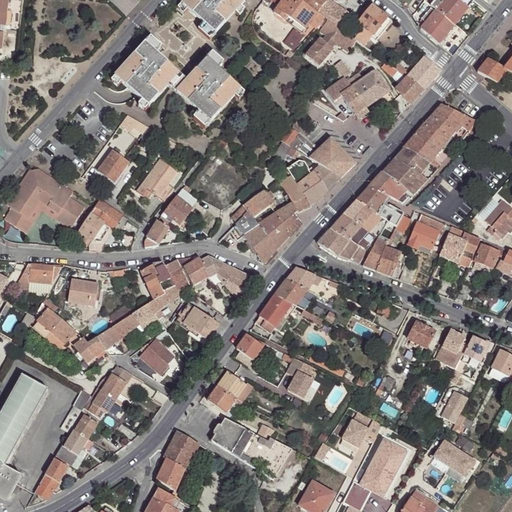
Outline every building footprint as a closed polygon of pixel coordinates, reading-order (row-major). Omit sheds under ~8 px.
[(8,15),(9,0),(0,0),(0,53),(2,53),(4,37),(1,37),(1,30),(6,30),(8,15)] [(198,30),(206,37),(212,31),(215,34),(235,12),(241,6),(245,0),(244,0),(185,0),(182,4),(188,9),(193,14),(196,10),(207,20),(204,24),(198,30)] [(324,19),(317,14),(299,1),(297,0),(283,0),(283,1),(274,14),(285,22),(288,18),(305,30),(309,25),(315,29),(316,30),(319,26),(324,19)] [(322,0),(299,0),(299,1),(317,14),(326,2),(322,0)] [(346,28),(354,18),(353,17),(332,2),(329,0),(327,0),(326,2),(317,14),(324,19),(326,21),(330,16),(346,28)] [(336,0),(333,0),(332,2),(353,17),(356,14),(336,0)] [(435,0),(430,6),(436,11),(454,26),(468,8),(474,1),(472,0),(435,0)] [(183,14),(188,9),(182,4),(177,9),(183,14)] [(245,9),(241,6),(235,12),(239,15),(245,9)] [(357,42),(361,45),(363,47),(370,38),(372,36),(373,37),(387,19),(371,6),(357,24),(347,36),(356,42),(357,42)] [(454,26),(436,11),(434,12),(429,9),(420,20),(425,24),(420,30),(438,45),(454,26)] [(193,14),(204,24),(207,20),(196,10),(193,14)] [(323,28),(328,21),(326,21),(324,19),(319,26),(323,28)] [(372,36),(370,38),(376,42),(392,22),(387,19),(373,37),(372,36)] [(336,45),(348,54),(357,42),(356,42),(347,36),(328,21),(323,28),(320,33),(325,37),(336,45)] [(215,34),(212,31),(206,37),(210,40),(215,34)] [(336,45),(325,37),(322,41),(331,50),(336,45)] [(142,102),(149,108),(169,86),(179,74),(168,64),(164,68),(153,58),(157,54),(153,51),(159,45),(151,38),(115,77),(121,83),(142,102)] [(322,41),(320,40),(305,57),(318,68),(333,51),(331,50),(322,41)] [(159,45),(153,51),(157,54),(163,48),(159,45)] [(241,90),(218,70),(215,66),(220,60),(205,45),(189,63),(197,70),(200,74),(191,85),(187,81),(177,93),(199,113),(194,119),(205,129),(210,123),(235,96),(241,90)] [(153,58),(164,68),(168,64),(157,54),(153,58)] [(441,72),(424,58),(409,75),(407,78),(424,92),(441,72)] [(224,63),(220,60),(215,66),(218,70),(224,63)] [(477,73),(497,84),(507,72),(503,70),(504,69),(488,60),(477,73)] [(393,61),(389,66),(407,78),(409,75),(404,71),(405,70),(393,61)] [(393,77),(400,85),(407,78),(389,66),(386,63),(382,68),(393,78),(393,77)] [(345,79),(335,67),(331,71),(340,82),(345,79)] [(197,70),(187,81),(191,85),(200,74),(197,70)] [(352,88),(357,96),(366,108),(389,92),(375,72),(363,81),(359,75),(351,81),(348,83),(352,88)] [(187,81),(179,74),(169,86),(177,93),(187,81)] [(118,87),(121,83),(115,77),(111,81),(118,87)] [(424,92),(407,78),(400,85),(396,90),(410,104),(411,106),(424,92)] [(346,103),(346,104),(357,96),(352,88),(348,83),(346,81),(345,79),(340,82),(326,93),(333,102),(334,103),(337,101),(341,106),(346,103)] [(245,93),(241,90),(235,96),(239,99),(245,93)] [(326,107),(333,102),(326,93),(324,91),(316,98),(326,107)] [(353,114),(355,116),(366,108),(357,96),(346,104),(353,114)] [(145,112),(149,108),(142,102),(139,106),(145,112)] [(403,149),(430,164),(432,165),(435,162),(433,161),(441,151),(451,138),(455,133),(461,125),(464,122),(470,126),(474,121),(442,105),(425,125),(424,124),(403,149)] [(366,108),(355,116),(358,121),(369,113),(366,108)] [(470,132),(478,123),(474,121),(470,126),(464,122),(461,125),(463,127),(470,132)] [(142,144),(151,131),(138,123),(130,135),(142,144)] [(293,126),(291,129),(281,143),(282,143),(292,149),(297,152),(299,153),(309,159),(318,151),(298,134),(299,132),(293,126)] [(277,141),(281,143),(291,129),(287,127),(277,141)] [(298,134),(318,151),(319,149),(299,132),(298,134)] [(332,137),(330,139),(356,165),(358,162),(332,137)] [(178,146),(165,138),(163,141),(176,149),(178,146)] [(321,167),(341,180),(356,165),(330,139),(319,149),(318,151),(309,159),(321,167)] [(227,145),(221,141),(216,147),(222,152),(227,145)] [(283,162),(288,155),(292,149),(282,143),(274,156),(283,162)] [(292,149),(288,155),(293,158),(297,152),(292,149)] [(395,159),(416,173),(418,174),(420,175),(424,171),(430,164),(403,149),(395,159)] [(129,164),(113,152),(98,172),(114,185),(129,164)] [(395,159),(381,174),(399,185),(413,196),(428,180),(423,177),(420,175),(418,174),(416,173),(395,159)] [(178,173),(160,160),(136,193),(148,201),(153,195),(160,200),(170,185),(178,173)] [(291,177),(297,186),(311,175),(308,171),(308,169),(304,162),(299,162),(287,169),(291,177)] [(321,167),(311,175),(297,186),(309,207),(315,203),(318,201),(327,193),(341,180),(321,167)] [(4,220),(26,235),(34,224),(29,220),(41,203),(59,215),(56,220),(70,230),(85,208),(70,198),(73,193),(48,177),(43,178),(39,174),(38,170),(28,172),(7,206),(12,209),(4,220)] [(368,188),(387,197),(399,185),(381,174),(368,188)] [(292,205),(297,213),(309,207),(297,186),(291,177),(280,184),(287,196),(291,203),(292,205)] [(162,202),(173,187),(170,185),(160,200),(162,202)] [(413,196),(399,185),(387,197),(390,198),(404,205),(413,196)] [(185,186),(182,190),(188,195),(191,191),(185,186)] [(390,198),(387,197),(368,188),(363,194),(385,205),(390,198)] [(164,214),(180,227),(192,210),(190,209),(196,201),(188,195),(182,190),(176,198),(164,214)] [(253,220),(271,207),(274,205),(271,201),(267,195),(265,192),(243,207),(248,213),(253,220)] [(356,202),(389,222),(397,227),(403,216),(403,215),(385,205),(363,194),(356,202)] [(90,214),(83,226),(78,233),(84,237),(92,242),(89,247),(89,251),(94,252),(95,242),(101,243),(108,231),(111,233),(113,230),(115,228),(122,217),(100,201),(90,214)] [(361,228),(369,234),(378,240),(380,236),(380,237),(389,222),(356,202),(343,216),(361,228)] [(508,233),(510,234),(511,231),(511,220),(511,218),(511,209),(502,202),(495,210),(485,222),(490,227),(486,232),(492,237),(494,234),(501,240),(502,240),(508,233)] [(34,224),(42,212),(56,220),(59,215),(41,203),(29,220),(34,224)] [(292,205),(287,208),(276,214),(290,237),(302,224),(294,216),(297,213),(292,205)] [(495,210),(489,205),(479,217),(485,222),(495,210)] [(248,213),(243,207),(231,219),(236,225),(248,213)] [(236,225),(264,265),(266,262),(277,251),(258,225),(253,220),(248,213),(236,225)] [(178,229),(180,227),(164,214),(161,218),(172,225),(178,229)] [(258,225),(277,251),(290,237),(276,214),(258,225)] [(442,231),(449,234),(451,228),(424,217),(421,215),(418,221),(429,226),(429,225),(442,231)] [(366,252),(370,254),(378,240),(369,234),(361,228),(343,216),(331,230),(349,242),(366,252)] [(403,216),(397,227),(395,231),(402,235),(404,236),(411,220),(403,216)] [(169,230),(172,225),(161,218),(158,222),(169,230)] [(478,221),(474,218),(469,224),(473,227),(478,221)] [(157,248),(158,247),(169,230),(158,222),(146,239),(145,241),(145,243),(144,246),(144,249),(153,248),(157,248)] [(408,246),(417,250),(419,245),(431,250),(439,233),(417,223),(408,246)] [(449,234),(445,243),(439,257),(458,265),(458,264),(469,269),(472,261),(481,240),(451,228),(449,234)] [(347,261),(358,265),(366,252),(349,242),(331,230),(330,231),(324,238),(317,245),(338,258),(347,261)] [(445,243),(449,234),(442,231),(438,240),(445,243)] [(393,233),(389,241),(386,246),(390,248),(397,235),(393,233)] [(494,234),(492,237),(498,242),(501,240),(494,234)] [(401,237),(397,235),(390,248),(394,249),(401,237)] [(385,249),(386,246),(389,241),(383,238),(380,237),(380,236),(378,240),(370,254),(363,267),(376,272),(385,249)] [(506,250),(481,240),(472,261),(492,270),(496,260),(498,255),(503,257),(506,250)] [(430,255),(431,250),(419,245),(417,250),(430,255)] [(389,250),(385,249),(376,272),(393,278),(401,255),(389,250)] [(509,251),(506,250),(503,257),(501,262),(497,269),(510,275),(511,270),(511,253),(510,252),(509,251)] [(201,262),(199,259),(199,257),(177,261),(191,288),(193,287),(209,279),(209,278),(201,262)] [(210,259),(209,257),(201,262),(209,278),(217,274),(214,266),(210,259)] [(243,290),(252,279),(210,259),(214,266),(217,274),(217,279),(237,300),(243,290)] [(164,296),(154,301),(148,306),(154,315),(168,305),(185,294),(191,289),(191,288),(177,261),(171,264),(165,267),(168,271),(175,287),(163,293),(164,296)] [(163,264),(153,266),(159,278),(156,279),(163,293),(175,287),(168,271),(165,267),(163,264)] [(18,289),(29,291),(29,283),(53,286),(62,268),(28,265),(15,289),(16,289),(18,289)] [(141,272),(154,301),(164,296),(163,293),(156,279),(159,278),(153,266),(148,268),(141,272)] [(417,270),(405,266),(399,281),(410,285),(417,270)] [(308,291),(312,284),(316,276),(296,268),(286,280),(308,291)] [(312,284),(317,287),(322,278),(316,276),(312,284)] [(286,280),(274,297),(292,305),(295,307),(302,299),(308,291),(286,280)] [(95,307),(98,285),(96,285),(89,284),(71,281),(68,303),(95,307)] [(330,282),(329,287),(338,290),(340,285),(330,282)] [(29,292),(48,294),(53,286),(29,283),(29,291),(29,292)] [(457,299),(465,302),(470,288),(462,285),(457,299)] [(19,297),(22,292),(18,289),(16,289),(13,294),(19,297)] [(271,335),(275,330),(278,332),(286,322),(282,319),(292,305),(274,297),(260,318),(255,324),(271,335)] [(57,308),(45,299),(43,304),(49,310),(52,312),(57,308)] [(295,307),(304,311),(305,311),(309,303),(302,299),(295,307)] [(381,301),(377,313),(387,317),(392,304),(381,301)] [(37,314),(42,318),(49,310),(43,304),(37,314)] [(187,328),(208,342),(219,325),(189,304),(177,321),(183,325),(187,328)] [(127,305),(109,317),(111,320),(129,308),(127,305)] [(97,339),(106,352),(139,326),(143,331),(156,322),(158,321),(154,315),(148,306),(133,315),(115,327),(97,339)] [(111,320),(115,327),(133,315),(129,308),(111,320)] [(52,312),(49,310),(42,318),(37,323),(33,328),(41,335),(46,330),(65,346),(69,341),(74,335),(76,333),(52,312)] [(301,316),(321,327),(325,321),(305,311),(304,311),(301,316)] [(329,312),(325,321),(332,325),(336,316),(329,312)] [(426,350),(435,333),(430,330),(422,327),(416,324),(408,340),(426,350)] [(46,330),(41,335),(60,352),(65,346),(46,330)] [(451,331),(436,360),(455,369),(463,355),(459,352),(466,338),(451,331)] [(76,341),(78,344),(84,340),(76,333),(74,335),(78,339),(76,341)] [(74,335),(69,341),(74,347),(78,344),(76,341),(78,339),(74,335)] [(247,336),(237,350),(240,352),(253,362),(263,347),(247,336)] [(140,358),(157,373),(166,364),(167,366),(174,358),(158,343),(160,341),(156,338),(151,342),(148,345),(150,347),(140,358)] [(473,338),(464,356),(480,364),(489,346),(473,338)] [(106,352),(97,339),(88,345),(84,340),(78,344),(74,347),(88,366),(106,352)] [(235,359),(249,368),(253,362),(240,352),(235,359)] [(511,359),(500,353),(491,370),(492,370),(488,376),(504,385),(507,378),(508,378),(510,373),(511,373),(511,376),(509,384),(511,385),(511,359)] [(291,364),(294,359),(285,355),(282,359),(291,364)] [(342,377),(345,372),(313,356),(310,361),(342,377)] [(291,364),(286,374),(295,378),(288,392),(303,400),(314,381),(308,378),(313,369),(311,368),(294,359),(291,364)] [(167,366),(166,364),(157,373),(161,377),(169,368),(167,366)] [(110,374),(101,382),(97,389),(101,392),(102,391),(117,400),(120,395),(122,392),(132,376),(121,369),(116,367),(116,368),(114,371),(113,371),(110,374)] [(222,370),(212,384),(218,387),(236,400),(246,386),(228,373),(227,374),(222,370)] [(454,372),(450,382),(456,385),(461,375),(460,375),(461,372),(455,370),(454,372)] [(22,477),(5,467),(48,390),(22,376),(0,415),(0,496),(8,501),(22,477)] [(383,387),(390,391),(395,380),(388,377),(387,379),(383,387)] [(356,385),(362,388),(365,380),(360,378),(356,385)] [(246,386),(236,400),(235,402),(240,406),(253,388),(247,384),(246,386)] [(235,402),(236,400),(218,387),(208,402),(226,415),(235,402)] [(84,410),(101,421),(106,413),(107,414),(116,401),(117,400),(102,391),(101,392),(93,405),(89,402),(84,410)] [(92,398),(81,392),(73,407),(82,412),(84,410),(89,402),(92,398)] [(127,400),(120,395),(117,400),(116,401),(124,406),(127,400)] [(71,430),(82,412),(73,407),(61,430),(69,434),(71,430)] [(84,410),(82,412),(71,430),(73,431),(89,440),(101,421),(84,410)] [(461,416),(453,430),(458,433),(466,418),(461,416)] [(273,482),(292,451),(270,439),(268,443),(256,436),(225,420),(211,443),(239,460),(273,482)] [(352,422),(342,441),(359,449),(367,434),(376,438),(381,429),(382,426),(373,421),(368,430),(352,422)] [(262,426),(256,436),(268,443),(270,439),(274,431),(262,426)] [(376,438),(373,443),(379,446),(388,429),(383,426),(382,426),(381,429),(376,438)] [(63,448),(62,447),(56,457),(59,460),(71,468),(77,457),(78,457),(84,448),(89,440),(73,431),(63,448)] [(178,432),(164,459),(166,460),(185,472),(200,445),(178,432)] [(89,451),(93,444),(89,440),(84,448),(89,451)] [(431,460),(466,478),(476,459),(441,441),(431,460)] [(499,444),(495,452),(506,458),(511,450),(499,444)] [(45,476),(60,485),(69,468),(58,462),(54,460),(45,476)] [(166,460),(156,480),(175,492),(176,493),(180,495),(188,474),(185,472),(166,460)] [(374,461),(364,480),(383,490),(393,471),(374,461)] [(35,494),(47,501),(60,485),(45,476),(35,494)] [(312,482),(298,507),(307,511),(316,511),(317,511),(325,511),(335,495),(312,482)] [(401,496),(406,499),(412,490),(407,487),(401,496)] [(159,490),(146,511),(177,511),(175,511),(171,508),(176,500),(172,497),(159,490)] [(175,492),(172,497),(176,500),(171,508),(175,511),(182,497),(180,495),(176,493),(175,492)] [(435,511),(439,508),(416,492),(403,511),(435,511)] [(0,500),(6,504),(8,501),(0,496),(0,500)]
